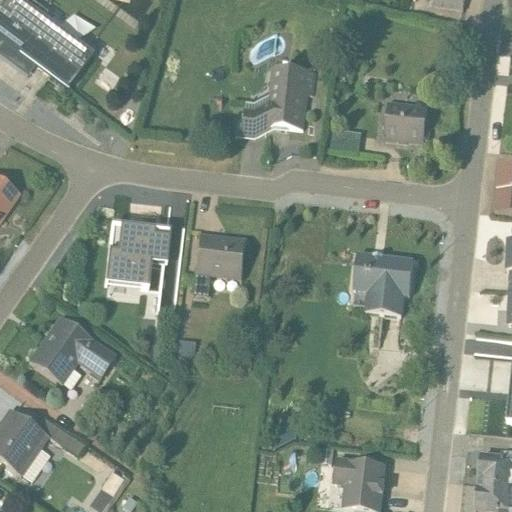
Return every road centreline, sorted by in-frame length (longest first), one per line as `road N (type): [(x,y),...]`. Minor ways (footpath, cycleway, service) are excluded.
road 1 (residential): [(468,209),(96,166)]
road 2 (residential): [(437,511),(468,209)]
road 3 (residential): [(468,209),(495,0)]
road 4 (residential): [(96,166),(0,306)]
